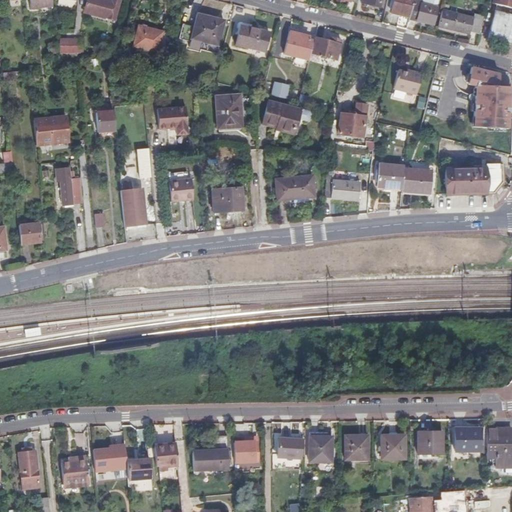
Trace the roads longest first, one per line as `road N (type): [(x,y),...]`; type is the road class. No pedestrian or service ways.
road 1 (residential): [(0,285),(163,248),(511,219)]
road 2 (unclassified): [(511,405),(154,413),(0,428)]
road 3 (residential): [(245,0),(511,64)]
